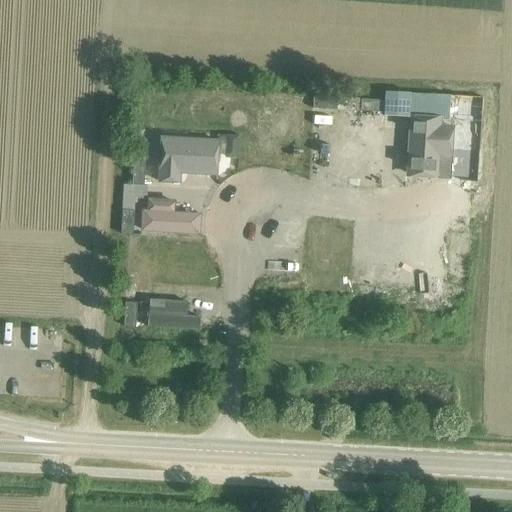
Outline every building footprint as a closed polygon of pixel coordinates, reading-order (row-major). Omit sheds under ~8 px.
[(433,108),(433,107),(457,109),(458,96),(434,95),(434,96),(410,95),(409,107),(433,108)] [(313,110),(384,113),(385,101),(314,97),(313,110)] [(438,127),(438,117),(408,116),(406,176),(436,177),(437,154),(447,154),(448,127),(438,127)] [(315,118),(312,171),(341,172),(342,139),(353,140),(353,120),(315,118)] [(383,119),(365,119),(364,139),(382,140),(383,119)] [(239,136),(226,135),(225,159),(237,160),(239,136)] [(211,174),(213,141),(160,138),(157,181),(177,182),(178,172),(211,174)] [(134,140),(133,162),(132,186),(144,187),(145,163),(154,164),(156,141),(134,140)] [(144,187),(132,186),(124,186),(123,186),(122,211),(121,235),(133,236),(135,199),(146,200),(147,187),(144,187)] [(141,212),(141,233),(196,235),(197,215),(141,212)] [(162,310),(151,309),(150,329),(205,332),(206,312),(186,311),(187,291),(163,290),(162,310)] [(125,303),(124,327),(132,328),(136,328),(137,304),(125,303)]
